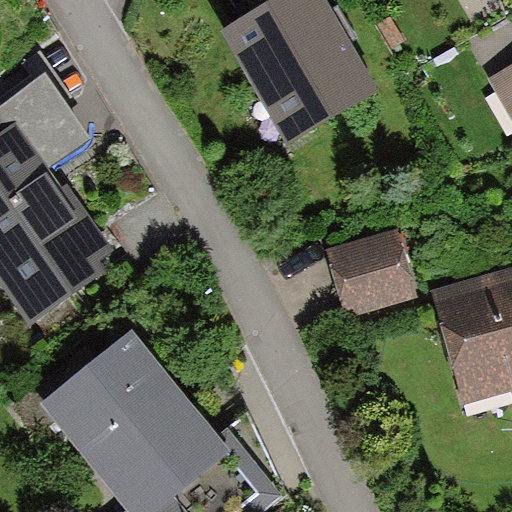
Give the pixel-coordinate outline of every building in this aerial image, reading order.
[(284,147),(381,94),(338,18),(327,0),(275,0),(220,30),(284,147)] [(511,28),(475,48),(511,115),(511,28)] [(0,104),(0,124),(5,131),(14,125),(45,170),(92,137),(47,72),(0,104)] [(5,131),(0,134),(0,278),(33,325),(113,269),(103,256),(111,250),(68,189),(62,193),(45,170),(14,125),(5,131)] [(347,318),(417,297),(395,226),(326,247),(347,318)] [(511,277),(433,300),(465,410),(511,396),(511,277)] [(134,330),(42,401),(125,507),(119,511),(267,511),(284,499),(228,427),(217,436),(179,388),(134,330)]
